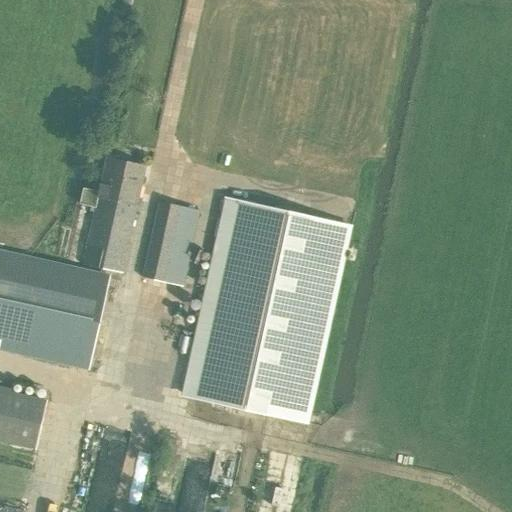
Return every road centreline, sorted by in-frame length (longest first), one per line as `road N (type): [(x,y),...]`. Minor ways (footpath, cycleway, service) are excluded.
road 1 (track): [(37,511),(61,417),(102,402),(193,0)]
road 2 (track): [(102,402),(453,486),(491,511)]
